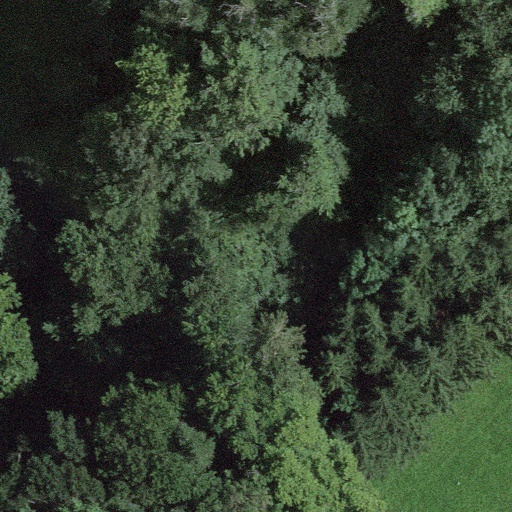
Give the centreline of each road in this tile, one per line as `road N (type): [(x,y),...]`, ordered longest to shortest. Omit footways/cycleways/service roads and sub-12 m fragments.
road 1 (track): [(0,181),(230,325),(279,366),(305,425),(323,511)]
road 2 (track): [(305,425),(438,0)]
